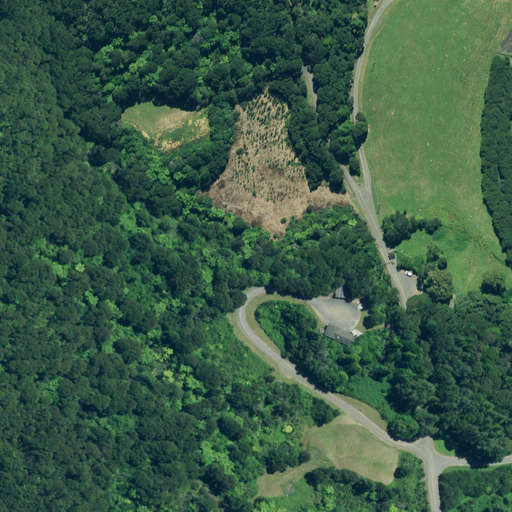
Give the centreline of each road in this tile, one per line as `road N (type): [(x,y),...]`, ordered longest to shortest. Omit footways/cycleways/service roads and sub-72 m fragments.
road 1 (tertiary): [(385,259),(414,334),(427,455)]
road 2 (track): [(329,298),(258,292),(250,309),(252,331),(303,376)]
road 3 (unclassified): [(303,376),(380,434),(427,455)]
road 4 (track): [(390,269),(511,343)]
